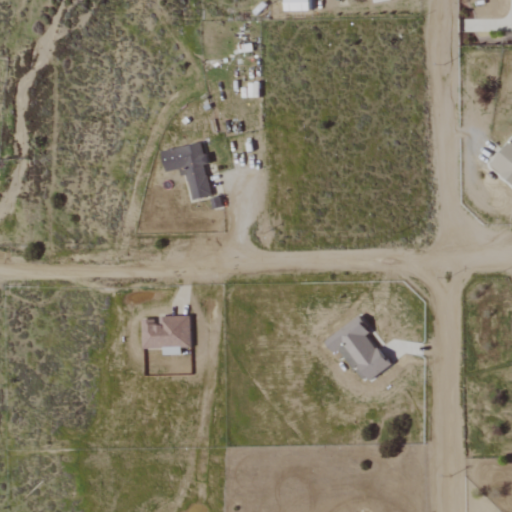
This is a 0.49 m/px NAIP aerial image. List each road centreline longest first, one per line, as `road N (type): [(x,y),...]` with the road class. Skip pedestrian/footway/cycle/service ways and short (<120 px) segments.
road 1 (residential): [(0,269),(511,262)]
road 2 (track): [(434,0),(448,262)]
road 3 (residential): [(448,262),(453,511)]
road 4 (track): [(202,511),(218,266)]
road 5 (track): [(241,266),(246,142)]
